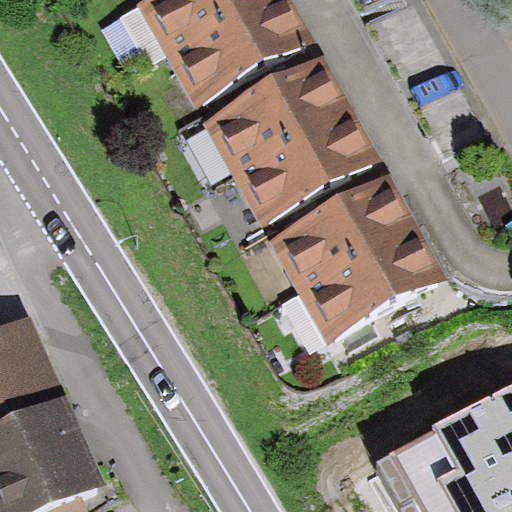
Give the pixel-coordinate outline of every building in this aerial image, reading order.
[(302,0),(169,0),(150,10),(205,117),(330,53),(302,0)] [(337,64),(212,129),(267,236),(392,172),(337,64)] [(398,184),(273,248),(328,356),(453,292),(398,184)] [(0,439),(69,408),(34,325),(0,339),(0,439)] [(511,511),(511,391),(396,453),(427,511),(511,511)] [(111,500),(69,408),(0,439),(0,511),(87,511),(111,500)]
